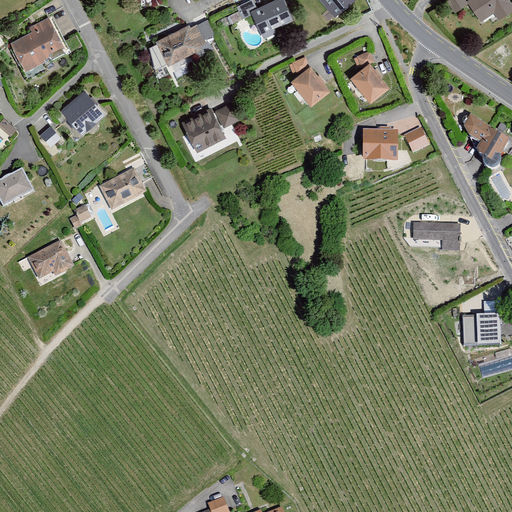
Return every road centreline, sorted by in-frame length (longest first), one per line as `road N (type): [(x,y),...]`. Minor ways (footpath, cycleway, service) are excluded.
road 1 (tertiary): [(511,276),(419,93),(415,71),(431,42)]
road 2 (residential): [(70,0),(186,216)]
road 3 (track): [(0,417),(102,301)]
